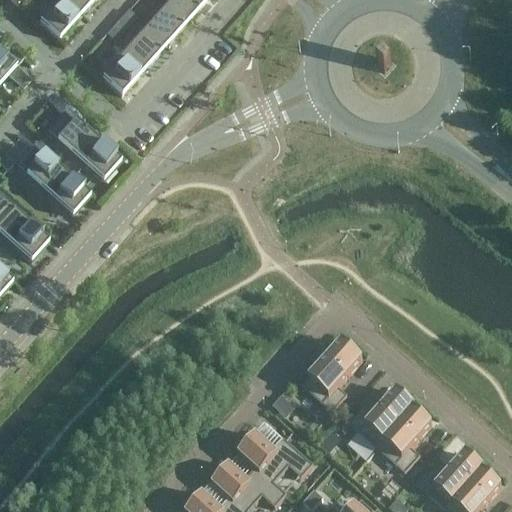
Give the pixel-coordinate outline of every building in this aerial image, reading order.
[(62,0),(61,0),(39,25),(59,43),(81,17),(62,0)] [(62,0),(81,17),(97,0),(62,0)] [(174,0),(170,5),(190,22),(209,0),(174,0)] [(170,5),(147,30),(167,48),(190,22),(170,5)] [(147,30),(124,56),(144,73),(167,48),(147,30)] [(0,56),(0,87),(16,70),(0,56)] [(124,56),(101,81),(121,99),(144,73),(124,56)] [(1,98),(0,99),(0,108),(5,112),(10,107),(1,98)] [(65,116),(47,135),(103,185),(120,165),(65,116)] [(34,150),(16,170),(72,219),(90,200),(34,150)] [(0,168),(6,174),(13,167),(4,159),(0,163),(0,168)] [(0,202),(0,237),(31,265),(48,246),(0,202)] [(0,275),(0,299),(12,286),(0,275)] [(338,392),(362,365),(361,364),(360,365),(341,348),(342,347),(342,346),(324,366),(317,360),(303,375),(310,382),(302,391),(332,418),(347,401),(338,392)] [(377,453),(413,413),(413,412),(396,397),(397,396),(396,395),(373,420),(364,411),(349,428),(377,453)] [(286,420),(295,409),(282,399),(274,410),(286,420)] [(414,411),(413,412),(413,413),(377,453),(405,478),(420,462),(411,453),(432,429),(414,413),(415,412),(414,411)] [(313,470),(282,443),(273,453),(256,438),(249,445),(251,446),(240,458),(238,457),(237,458),(254,474),(255,473),(273,489),(274,488),(289,472),(301,483),(313,470)] [(441,511),(449,511),(483,475),(482,475),(465,459),(466,458),(465,457),(443,482),(433,474),(418,491),(441,511)] [(275,511),(286,499),(274,488),(273,489),(255,473),(254,474),(246,483),(229,468),(223,475),(224,476),(213,488),(212,487),(211,488),(228,503),(229,502),(239,511),(252,511),(262,501),(274,511),(275,511)] [(483,473),(482,475),(483,475),(449,511),(483,511),(501,492),(483,476),(484,474),(483,473)] [(323,503),(314,495),(308,501),(317,509),(323,503)] [(239,511),(229,502),(228,503),(219,511),(203,497),(196,504),(198,505),(191,511),(239,511)] [(314,511),(317,509),(308,501),(303,508),(307,511),(314,511)]
